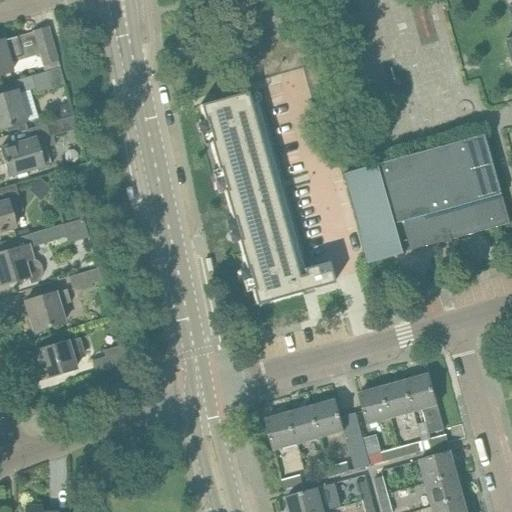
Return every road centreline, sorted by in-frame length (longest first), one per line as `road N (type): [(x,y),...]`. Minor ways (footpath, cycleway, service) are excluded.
road 1 (secondary): [(200,391),(124,0)]
road 2 (residential): [(200,391),(455,320)]
road 3 (residential): [(455,320),(507,511)]
road 4 (residential): [(16,458),(200,391)]
road 5 (secondary): [(228,511),(200,391)]
